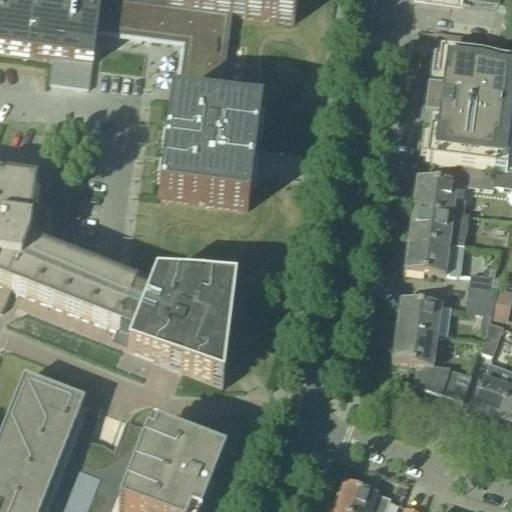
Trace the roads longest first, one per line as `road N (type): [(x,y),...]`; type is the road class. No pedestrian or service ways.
road 1 (tertiary): [(301,419),(371,9)]
road 2 (residential): [(511,498),(301,419)]
